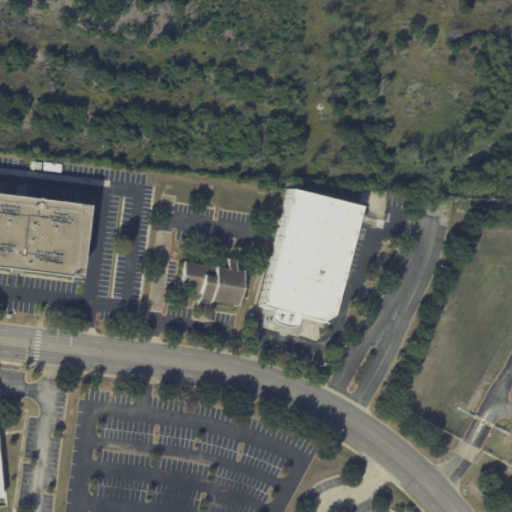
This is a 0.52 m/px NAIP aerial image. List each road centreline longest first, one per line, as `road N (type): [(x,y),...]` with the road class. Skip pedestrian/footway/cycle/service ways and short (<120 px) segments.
road 1 (tertiary): [(452,511),(370,432),(292,391),(205,367),(54,346)]
road 2 (residential): [(348,419),(393,331),(398,301)]
road 3 (residential): [(398,301),(323,405)]
